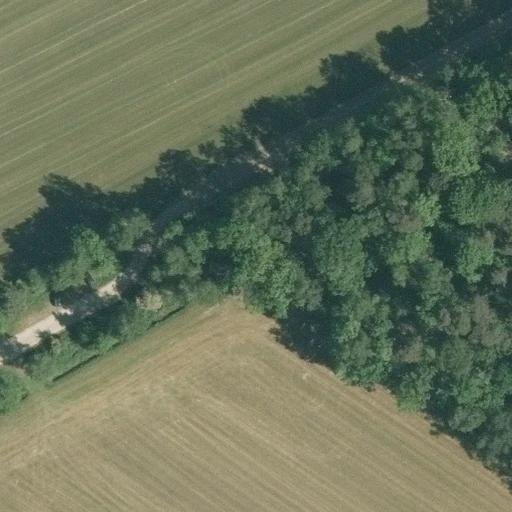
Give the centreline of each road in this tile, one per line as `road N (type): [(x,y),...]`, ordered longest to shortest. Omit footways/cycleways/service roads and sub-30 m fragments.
road 1 (track): [(511,21),(187,203)]
road 2 (unclassified): [(0,353),(125,281),(159,219),(187,203)]
